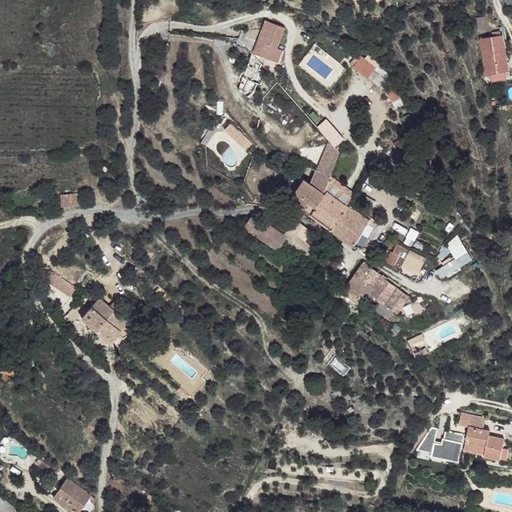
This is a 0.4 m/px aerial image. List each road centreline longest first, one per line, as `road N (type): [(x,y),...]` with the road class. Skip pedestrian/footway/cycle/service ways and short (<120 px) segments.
road 1 (unclassified): [(141,214),(91,211),(55,221),(35,233),(21,268),(35,299),(109,379),(103,511)]
road 2 (unclassified): [(141,214),(129,161),(139,107),(133,0)]
